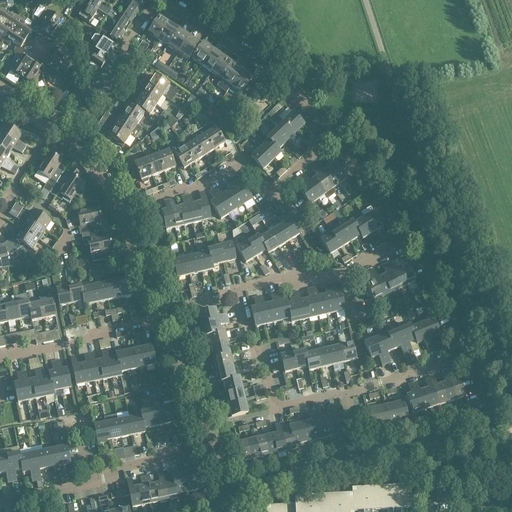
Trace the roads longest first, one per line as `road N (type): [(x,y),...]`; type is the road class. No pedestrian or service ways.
road 1 (track): [(511,401),(406,131),(365,0)]
road 2 (residential): [(272,189),(327,138),(321,115),(268,69),(159,2)]
road 3 (residential): [(210,443),(0,502)]
road 4 (residential): [(234,501),(275,483),(430,446)]
road 5 (residential): [(233,290),(283,274),(345,271),(392,248)]
road 6 (residential): [(0,357),(162,318)]
road 7 (residential): [(272,189),(240,164),(196,186),(123,203)]
road 8 (residential): [(274,410),(433,369)]
road 9 (unknown): [(392,248),(405,244),(462,360)]
road 10 (residential): [(210,443),(162,318)]
road 11 (residential): [(159,2),(127,44),(113,84),(80,93)]
road 12 (residential): [(274,410),(233,290)]
road 13 (residential): [(162,318),(123,203)]
